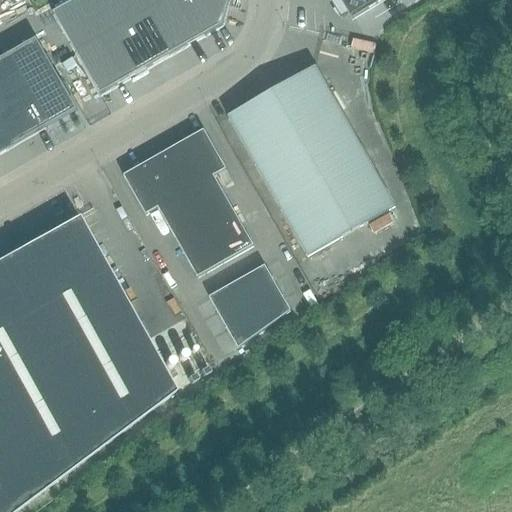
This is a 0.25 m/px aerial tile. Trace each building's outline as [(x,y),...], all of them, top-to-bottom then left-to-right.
[(230,0),(83,0),(55,16),(101,98),(224,27),(231,0),(230,0)] [(329,0),(342,20),(349,15),(352,21),(387,0),(329,0)] [(35,42),(0,61),(0,154),(75,112),(35,42)] [(308,258),(396,208),(316,68),(228,118),(308,258)] [(254,248),(214,178),(226,171),(204,132),(124,177),(146,216),(159,209),(198,279),(254,248)] [(0,511),(17,511),(175,394),(77,219),(0,262),(0,511)] [(239,350),(291,313),(266,267),(210,299),(239,350)]
